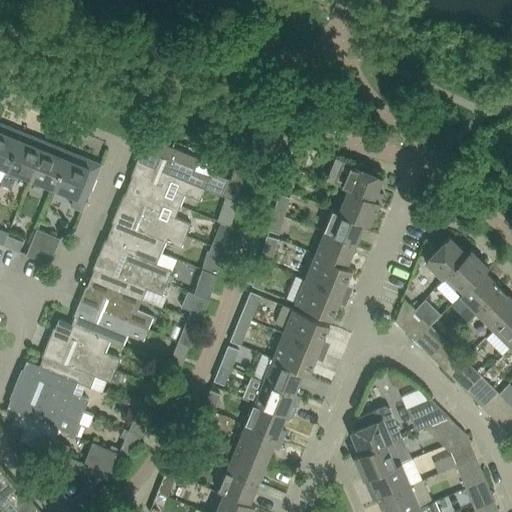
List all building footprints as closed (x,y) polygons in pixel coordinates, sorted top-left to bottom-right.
[(0,181),(1,182),(22,132),(0,122),(0,181)] [(18,173),(31,179),(46,142),(22,132),(1,182),(0,185),(11,189),(18,173)] [(200,158),(148,137),(143,150),(165,159),(161,170),(205,188),(222,195),(229,179),(213,172),(216,165),(200,158)] [(31,179),(54,188),(69,151),(46,142),(31,179)] [(293,148),(288,166),(298,169),(304,151),(293,148)] [(69,151),(54,188),(74,197),(71,206),(82,211),(83,212),(103,165),(93,161),(69,151)] [(337,158),(328,180),(349,189),(380,202),(384,193),(378,191),(384,177),(337,158)] [(229,179),(222,195),(225,197),(229,198),(237,202),(238,197),(244,176),(245,172),(247,165),(236,162),(231,180),(229,179)] [(288,166),(282,184),(293,187),(298,169),(288,166)] [(134,172),(129,185),(180,206),(185,194),(200,200),(205,188),(161,170),(156,181),(134,172)] [(146,206),(142,217),(186,235),(191,223),(176,217),(180,206),(129,185),(124,197),(146,206)] [(349,190),(340,211),(371,224),(380,202),(343,187),(349,190)] [(285,214),(290,197),(279,194),(274,211),(285,214)] [(225,197),(217,221),(222,223),(230,226),(237,202),(229,198),(225,197)] [(334,209),(325,231),(357,244),(365,223),(371,225),(371,224),(340,211),(334,209)] [(268,230),(279,233),(285,214),(274,211),(268,230)] [(114,222),(110,231),(161,252),(165,241),(181,247),(183,243),(189,246),(193,237),(186,235),(142,217),(137,228),(115,219),(114,222)] [(55,252),(61,238),(37,229),(32,242),(55,252)] [(218,229),(212,245),(224,250),(228,233),(218,229)] [(127,252),(123,264),(167,282),(172,270),(156,263),(161,252),(110,231),(105,243),(127,252)] [(325,231),(316,253),(347,266),(357,244),(325,231)] [(20,251),(24,242),(8,235),(4,245),(20,251)] [(267,236),(260,260),(270,264),(278,239),(267,236)] [(425,261),(443,278),(447,274),(472,249),(464,242),(460,246),(450,236),(425,261)] [(27,255),(50,265),(55,252),(32,242),(27,255)] [(472,249),(447,274),(464,291),(485,270),(489,266),(472,249)] [(208,250),(203,270),(217,275),(222,256),(208,250)] [(347,266),(316,253),(296,303),(333,318),(341,297),(347,300),(351,292),(344,289),(353,268),(347,266)] [(260,260),(252,285),(263,290),(270,264),(260,260)] [(96,266),(91,278),(142,299),(163,307),(167,296),(162,294),(167,282),(123,264),(118,275),(96,266)] [(195,293),(209,299),(217,275),(202,269),(195,293)] [(460,296),(477,312),(502,287),(485,270),(464,291),(460,296)] [(464,291),(447,274),(443,278),(435,286),(452,304),(460,296),(464,291)] [(108,299),(104,310),(148,328),(153,316),(137,310),(142,299),(91,278),(86,290),(108,299)] [(477,312),(494,329),(511,310),(511,297),(502,287),(477,312)] [(188,290),(182,306),(191,310),(188,317),(200,322),(209,299),(195,293),(188,290)] [(251,320),(261,295),(250,291),(240,316),(251,320)] [(477,312),(460,296),(452,304),(451,305),(467,321),(477,312)] [(396,321),(400,325),(415,310),(405,299),(396,321)] [(425,300),(415,310),(431,325),(441,315),(425,300)] [(293,309),(273,359),(304,371),(310,374),(318,353),(325,355),(328,347),(322,345),(330,324),(293,309)] [(59,319),(123,345),(128,334),(143,341),(148,328),(104,310),(99,321),(77,312),(72,324),(59,319)] [(400,325),(416,340),(431,325),(415,310),(400,325)] [(511,310),(494,329),(511,346),(511,344),(511,310)] [(240,316),(230,340),(241,345),(251,320),(240,316)] [(189,345),(190,345),(200,322),(188,317),(179,340),(189,345)] [(76,340),(72,350),(116,369),(121,358),(105,351),(110,340),(123,346),(123,345),(59,319),(54,331),(76,340)] [(448,342),(431,325),(416,340),(433,357),(448,342)] [(502,355),(511,346),(494,329),(485,338),(502,355)] [(183,357),(189,345),(179,340),(169,364),(179,368),(181,362),(183,357)] [(450,374),(465,359),(448,342),(433,357),(450,374)] [(232,367),(239,349),(228,345),(221,363),(232,367)] [(43,357),(40,365),(78,381),(91,386),(96,376),(111,382),(113,378),(122,382),(126,373),(116,369),(72,350),(67,363),(45,354),(43,357)] [(273,359),(264,380),(295,393),(304,371),(273,359)] [(465,359),(450,374),(457,381),(472,366),(465,359)] [(23,369),(22,373),(44,382),(40,392),(83,410),(84,410),(89,399),(73,393),(77,384),(78,382),(78,381),(40,365),(27,360),(23,369)] [(214,381),(225,385),(232,367),(221,363),(214,381)] [(457,381),(467,391),(482,376),(472,366),(457,381)] [(492,386),(482,376),(467,391),(477,401),(492,386)] [(166,377),(161,387),(168,390),(172,379),(166,377)] [(264,380),(255,402),(286,415),(292,417),(301,395),(295,393),(264,380)] [(499,393),(484,408),(491,415),(506,400),(511,394),(511,386),(509,383),(499,393)] [(477,401),(484,408),(499,393),(492,386),(477,401)] [(213,412),(221,394),(210,390),(203,408),(213,412)] [(407,408),(430,398),(419,390),(402,397),(407,408)] [(13,395),(8,407),(59,428),(77,435),(81,424),(79,423),(84,410),(40,392),(35,404),(13,395)] [(430,398),(407,408),(416,431),(426,427),(449,417),(430,398)] [(491,415),(501,424),(511,413),(511,405),(506,400),(491,415)] [(255,402),(246,425),(282,440),(286,431),(281,428),(286,415),(255,402)] [(351,447),(355,457),(387,443),(403,436),(391,408),(385,405),(358,416),(363,426),(351,431),(357,445),(351,447)] [(59,428),(8,407),(8,408),(17,412),(13,423),(25,428),(20,439),(43,449),(42,452),(108,480),(120,453),(93,442),(85,463),(66,455),(70,446),(54,439),(59,428)] [(203,408),(199,418),(198,419),(196,425),(206,429),(213,412),(203,408)] [(511,426),(511,413),(501,424),(508,431),(511,426)] [(135,415),(129,429),(142,435),(151,421),(135,415)] [(460,428),(449,417),(426,427),(436,438),(460,428)] [(246,425),(237,447),(268,460),(273,447),(279,449),(282,440),(246,425)] [(467,435),(467,434),(460,428),(436,438),(444,445),(467,435)] [(129,429),(120,452),(128,456),(142,435),(129,429)] [(187,432),(180,450),(190,454),(198,436),(187,432)] [(477,457),(467,435),(444,445),(452,453),(457,466),(477,457)] [(387,443),(355,457),(364,479),(402,463),(412,459),(403,436),(387,443)] [(237,447),(228,470),(259,482),(268,460),(237,447)] [(190,454),(180,450),(173,467),(183,471),(190,454)] [(457,466),(466,488),(486,479),(477,457),(457,466)] [(376,490),(379,498),(411,485),(402,463),(364,479),(365,479),(370,490),(373,491),(376,490)] [(0,502),(7,497),(19,511),(41,511),(30,498),(27,500),(0,468),(0,502)] [(228,470),(219,491),(255,507),(256,506),(250,504),(259,482),(228,470)] [(168,497),(175,479),(169,477),(165,475),(157,492),(168,497)] [(466,488),(470,497),(490,489),(486,479),(466,488)] [(379,498),(384,511),(408,511),(421,507),(411,485),(379,498)] [(88,486),(69,502),(77,511),(96,496),(88,486)] [(475,510),(495,501),(490,489),(470,497),(475,510)] [(216,511),(253,511),(255,507),(250,504),(224,493),(224,494),(221,502),(219,507),(216,511)] [(421,507),(408,511),(440,511),(435,500),(421,507)] [(499,511),(495,501),(475,510),(476,511),(499,511)]
